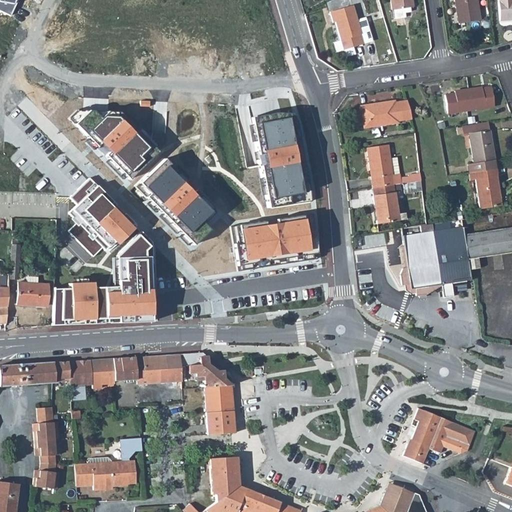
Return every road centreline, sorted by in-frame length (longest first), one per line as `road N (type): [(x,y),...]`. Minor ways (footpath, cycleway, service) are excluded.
road 1 (secondary): [(327,329),(27,344)]
road 2 (residential): [(206,292),(1,81)]
road 3 (residential): [(27,47),(61,75),(309,86)]
road 4 (residential): [(351,394),(267,402),(271,446),(279,466),(336,487),(354,478),(371,451)]
road 5 (tertiary): [(342,314),(333,182),(309,86)]
road 6 (residential): [(309,86),(442,65)]
